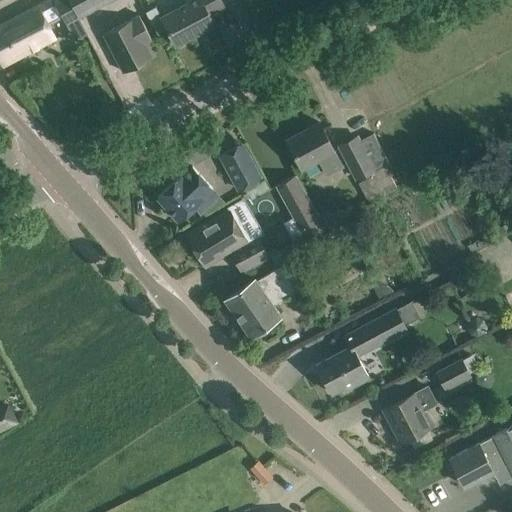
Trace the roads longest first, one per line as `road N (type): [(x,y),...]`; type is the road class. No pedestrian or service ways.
road 1 (secondary): [(388,511),(213,350),(61,178)]
road 2 (unclassified): [(61,178),(400,0)]
